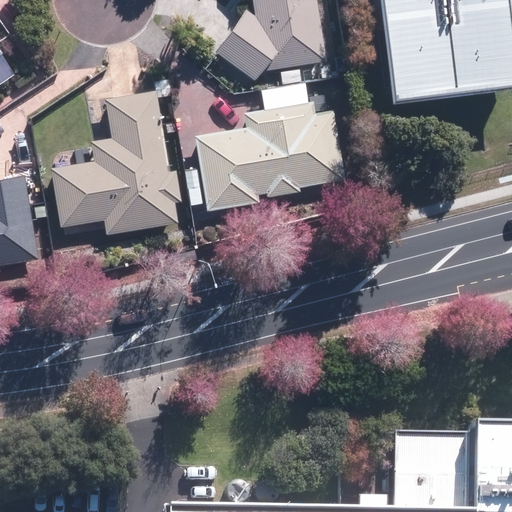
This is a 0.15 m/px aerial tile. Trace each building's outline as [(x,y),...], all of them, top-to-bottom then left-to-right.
[(325,58),(315,0),(251,0),(254,15),(243,8),(214,51),(254,78),(261,68),(278,66),(280,84),(303,80),(300,62),(325,58)] [(511,0),(383,0),(394,101),(511,88),(511,0)] [(0,85),(12,77),(0,60),(0,85)] [(165,168),(153,97),(168,95),(166,80),(151,82),(152,88),(102,97),(109,136),(87,139),(90,157),(47,164),(57,226),(102,219),(104,232),(177,220),(173,198),(180,197),(175,167),(165,168)] [(342,176),(323,80),(276,89),(279,101),(232,110),(235,125),(193,133),(199,166),(183,169),(186,186),(200,184),(205,211),(258,200),(256,191),(264,189),(266,198),(298,191),(297,185),(342,176)] [(0,263),(37,257),(23,174),(0,178),(0,263)] [(511,511),(511,436),(384,433),(383,511),(511,511)]
